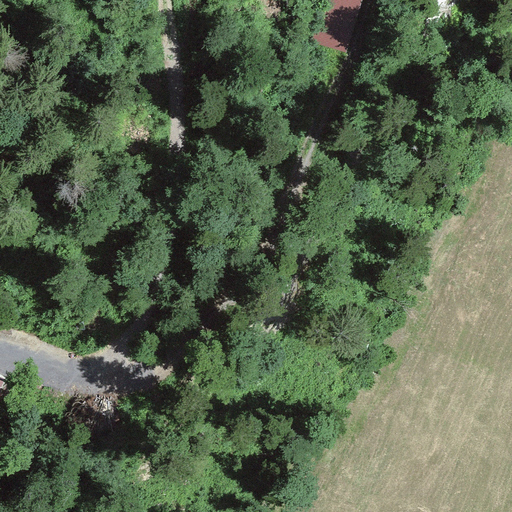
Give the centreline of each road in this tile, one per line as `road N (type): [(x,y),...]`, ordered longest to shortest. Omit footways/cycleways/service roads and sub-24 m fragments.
road 1 (track): [(0,360),(143,365),(207,333),(269,244),(365,0)]
road 2 (track): [(88,365),(151,308),(175,198),(169,0)]
